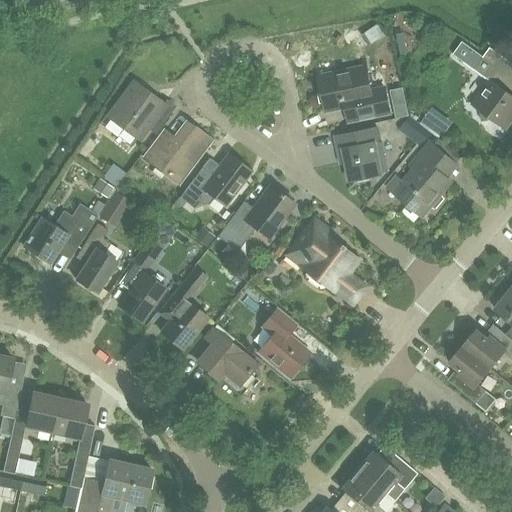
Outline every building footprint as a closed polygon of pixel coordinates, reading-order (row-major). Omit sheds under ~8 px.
[(506,127),(511,118),(511,93),(511,61),(492,47),(476,69),(492,81),(475,105),(480,109),(483,121),(495,119),(506,127)] [(367,64),(319,73),(326,111),(346,107),(349,122),(391,114),(386,88),(372,91),(367,64)] [(102,122),(128,142),(134,146),(165,105),(136,84),(113,115),(109,112),(102,122)] [(180,181),(211,140),(189,123),(177,139),(167,132),(148,157),(180,181)] [(378,129),(338,138),(342,156),(346,155),(348,163),(352,180),(389,172),(382,142),(381,143),(378,129)] [(445,198),(442,193),(452,181),(439,171),(450,158),(430,141),(411,165),(415,169),(396,192),(423,215),(431,206),(437,209),(445,198)] [(253,172),(230,154),(212,178),(202,171),(182,196),(196,207),(199,202),(202,205),(207,204),(213,196),(227,206),(253,172)] [(271,237),(297,204),(273,186),(250,216),(240,209),(225,228),(245,243),(257,227),(271,237)] [(115,191),(106,205),(122,215),(130,201),(115,191)] [(44,217),(26,245),(51,262),(58,252),(66,239),(78,246),(97,215),(79,203),(71,216),(63,210),(54,224),(44,217)] [(163,218),(149,237),(163,247),(177,228),(163,218)] [(353,304),(367,287),(350,274),(361,259),(327,234),(330,230),(314,218),(287,254),(311,272),(309,274),(310,277),(319,285),(323,284),(324,282),(353,304)] [(97,292),(118,261),(105,253),(112,243),(104,238),(109,230),(99,223),(81,250),(91,256),(77,279),(97,292)] [(149,237),(133,260),(134,261),(146,269),(147,270),(163,247),(149,237)] [(276,266),(267,259),(260,267),(269,274),(276,266)] [(178,288),(158,312),(170,322),(169,323),(162,331),(184,349),(209,318),(188,301),(191,298),(208,276),(195,266),(178,288)] [(144,273),(120,305),(144,321),(166,289),(158,283),(161,279),(153,274),(150,278),(144,273)] [(511,289),(511,290),(495,309),(511,322),(511,328),(508,334),(511,336),(511,289)] [(291,377),(311,352),(296,340),(295,341),(288,335),(297,324),(277,308),(269,302),(263,311),(270,317),(263,326),(273,334),(259,351),(291,377)] [(511,336),(508,334),(499,327),(492,336),(487,337),(478,330),(465,346),(493,368),(505,353),(511,358),(511,336)] [(242,396),(259,376),(250,369),(254,364),(220,337),(200,362),(242,396)] [(493,368),(465,346),(451,363),(459,369),(460,375),(453,383),(477,403),(487,391),(479,384),(493,368)] [(3,415),(15,418),(22,385),(8,382),(13,358),(0,354),(0,403),(3,404),(1,415),(3,415)] [(29,411),(26,425),(53,431),(60,397),(33,391),(29,411)] [(60,397),(53,431),(80,436),(83,423),(87,403),(60,397)] [(13,426),(15,418),(3,415),(0,428),(0,434),(11,437),(13,426)] [(25,429),(13,426),(3,470),(15,473),(25,429)] [(91,443),(79,440),(70,485),(81,488),(91,443)] [(386,493),(395,501),(405,490),(418,473),(397,456),(389,465),(373,451),(358,470),(386,493)] [(152,469),(109,459),(108,461),(94,458),(90,478),(84,477),(82,488),(75,511),(108,511),(112,495),(146,503),(152,469)] [(352,511),(385,511),(376,504),(386,493),(358,470),(342,489),(359,503),(351,511),(352,511)] [(0,485),(21,490),(23,481),(0,475),(0,485)] [(23,481),(21,490),(43,495),(47,486),(23,481)]
